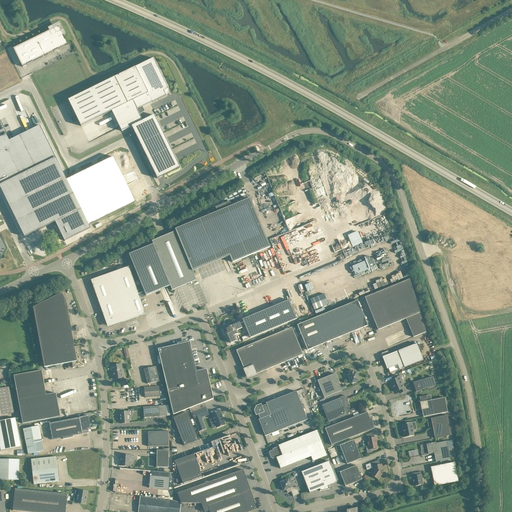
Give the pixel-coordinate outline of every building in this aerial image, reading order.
[(14,48),(13,48),(22,67),(27,64),(33,62),(54,51),(59,49),(68,44),(65,40),(63,35),(59,26),(49,31),(49,30),(45,33),(14,48)] [(93,88),(68,100),(81,126),(109,113),(116,127),(119,126),(122,131),(132,126),(157,179),(180,167),(154,115),(143,121),(140,115),(137,110),(152,102),(166,95),(162,87),(166,85),(166,84),(164,80),(162,76),(162,75),(160,72),(160,71),(159,71),(158,68),(158,67),(157,67),(156,63),(155,62),(154,59),(153,58),(153,59),(149,61),(149,60),(148,61),(145,63),(145,62),(135,67),(93,88)] [(6,134),(0,137),(0,186),(25,237),(55,222),(65,241),(91,228),(89,225),(136,202),(127,185),(117,190),(113,181),(123,176),(113,157),(67,180),(40,125),(9,140),(6,134)] [(272,185),(265,188),(276,217),(284,215),(272,185)] [(217,212),(175,229),(176,231),(192,270),(229,254),(230,256),(233,262),(270,247),(250,198),(231,206),(229,201),(215,207),(217,212)] [(360,230),(349,234),(353,247),(364,243),(360,230)] [(130,254),(129,254),(136,272),(143,288),(137,291),(138,294),(144,291),(146,295),(170,285),(172,290),(196,280),(192,271),(192,270),(176,231),(153,240),(152,241),(153,244),(130,254)] [(358,276),(376,269),(374,265),(376,264),(374,257),(370,259),(370,257),(353,263),(358,276)] [(129,266),(91,280),(104,318),(107,325),(108,325),(110,326),(122,322),(131,319),(130,316),(135,315),(129,298),(139,295),(138,294),(137,291),(129,266)] [(413,337),(426,332),(409,279),(365,297),(378,330),(406,319),(413,337)] [(310,283),(304,285),(307,292),(313,289),(310,283)] [(34,312),(44,366),(82,359),(80,346),(75,347),(66,302),(62,293),(33,307),(34,312)] [(324,293),(310,299),(314,310),(329,304),(324,293)] [(139,295),(129,298),(135,315),(130,316),(131,319),(146,314),(139,295)] [(242,319),(249,335),(242,338),(243,341),(297,319),(289,300),(242,319)] [(368,325),(358,300),(297,325),(307,350),(368,325)] [(250,308),(243,311),(244,314),(245,313),(246,316),(252,313),(250,308)] [(240,322),(233,325),(228,327),(229,328),(227,328),(226,330),(227,331),(226,332),(231,343),(237,341),(234,335),(238,334),(237,330),(242,328),(240,322)] [(261,340),(272,367),(303,354),(292,327),(261,340)] [(243,369),(247,379),(257,374),(272,367),(261,340),(236,350),(244,368),(243,369)] [(386,340),(372,344),(374,352),(388,348),(386,340)] [(178,344),(158,349),(168,393),(173,413),(213,398),(207,369),(196,371),(192,351),(192,352),(190,352),(188,342),(178,345),(178,344)] [(423,360),(417,343),(398,351),(398,353),(397,353),(384,358),(390,373),(423,360)] [(82,359),(44,366),(44,367),(69,363),(69,368),(83,366),(82,359)] [(123,378),(121,364),(111,366),(113,376),(114,376),(114,379),(120,379),(120,381),(119,381),(120,385),(126,384),(126,380),(123,380),(122,378),(123,378)] [(159,381),(156,366),(144,369),(147,384),(159,381)] [(46,395),(41,370),(14,375),(23,424),(60,416),(56,393),(46,395)] [(351,384),(360,380),(356,372),(354,373),(353,370),(349,372),(350,374),(348,375),(349,378),(348,379),(350,383),(351,383),(351,384)] [(335,373),(317,380),(324,398),(342,391),(340,386),(335,373)] [(390,381),(394,392),(399,390),(400,393),(405,391),(399,376),(394,378),(395,379),(390,381)] [(416,392),(429,388),(435,386),(433,377),(413,382),(416,392)] [(159,386),(144,388),(145,397),(160,396),(159,386)] [(0,414),(13,412),(9,387),(0,388),(0,414)] [(307,420),(296,391),(266,403),(266,404),(262,406),(261,404),(256,406),(254,410),(256,415),(258,415),(260,419),(259,420),(265,436),(307,420)] [(81,412),(98,409),(96,395),(71,400),(73,409),(77,408),(78,411),(80,411),(81,412)] [(347,413),(351,412),(344,395),(336,398),(337,399),(322,405),(329,422),(348,415),(347,413)] [(448,412),(445,397),(427,401),(427,400),(427,401),(426,396),(419,397),(420,402),(420,405),(418,407),(421,410),(422,410),(423,417),(448,412)] [(166,406),(159,406),(143,407),(144,418),(166,416),(166,406)] [(206,407),(192,412),(195,420),(199,431),(206,429),(201,417),(209,414),(206,407)] [(220,410),(211,414),(216,428),(225,425),(220,410)] [(121,419),(120,419),(121,424),(129,423),(128,412),(120,412),(121,419)] [(184,446),(198,440),(188,412),(173,418),(184,446)] [(331,426),(325,428),(331,445),(374,429),(373,422),(371,422),(370,419),(372,418),(370,418),(367,412),(336,424),(331,426)] [(451,435),(447,415),(431,419),(435,438),(451,435)] [(91,432),(90,424),(88,424),(88,421),(89,420),(88,416),(84,417),(50,424),(53,439),(91,432)] [(15,418),(0,420),(0,447),(1,450),(21,447),(15,418)] [(415,422),(412,423),(411,422),(402,424),(404,437),(414,435),(413,430),(416,429),(415,422)] [(39,426),(23,429),(28,454),(44,451),(39,426)] [(282,455),(276,458),(280,468),(281,468),(280,468),(311,456),(313,461),(327,455),(317,430),(278,445),(282,455)] [(148,447),(153,446),(158,446),(168,446),(168,431),(158,431),(148,432),(148,447)] [(376,437),(367,439),(369,449),(373,449),(376,449),(376,448),(378,448),(376,437)] [(361,458),(356,444),(354,440),(340,445),(347,464),(361,458)] [(436,442),(420,446),(421,451),(427,450),(428,454),(434,453),(436,462),(450,459),(447,441),(436,443),(436,442)] [(276,457),(276,458),(282,455),(278,445),(278,446),(272,449),(273,450),(270,451),(269,453),(271,458),(272,459),(276,457)] [(168,467),(169,451),(157,450),(157,467),(168,467)] [(56,457),(31,460),(34,484),(89,478),(86,451),(56,454),(56,457)] [(121,455),(120,466),(130,466),(130,462),(131,455),(121,455)] [(0,479),(3,480),(19,480),(20,459),(4,459),(0,458),(0,479)] [(202,476),(196,459),(177,466),(181,478),(176,480),(178,484),(202,476)] [(379,460),(366,465),(367,470),(374,469),(374,470),(371,475),(372,475),(372,476),(373,478),(375,477),(378,479),(382,474),(383,470),(381,464),(380,465),(379,460)] [(315,466),(324,490),(329,489),(327,486),(337,482),(329,461),(315,466)] [(455,462),(431,467),(434,486),(458,481),(455,462)] [(357,465),(340,472),(345,486),(362,479),(357,465)] [(320,491),(324,490),(315,466),(301,472),(310,493),(320,489),(320,490),(320,491)] [(243,470),(178,493),(181,503),(201,503),(204,511),(205,511),(203,508),(208,506),(209,511),(248,511),(253,511),(253,510),(253,503),(255,502),(250,490),(250,489),(248,490),(245,482),(247,482),(243,471),(243,470)] [(421,472),(412,473),(413,477),(412,477),(414,486),(423,484),(421,475),(422,475),(421,472)] [(150,476),(149,488),(169,490),(170,478),(150,476)] [(288,479),(280,482),(283,491),(286,490),(287,493),(291,491),(293,496),(299,494),(296,486),(292,488),(291,485),(293,484),(291,480),(289,481),(288,479)] [(13,511),(26,511),(65,511),(68,494),(15,489),(13,511)] [(76,494),(78,494),(77,503),(85,504),(88,491),(79,490),(77,490),(76,494)] [(140,496),(138,511),(168,511),(170,500),(140,496)]
